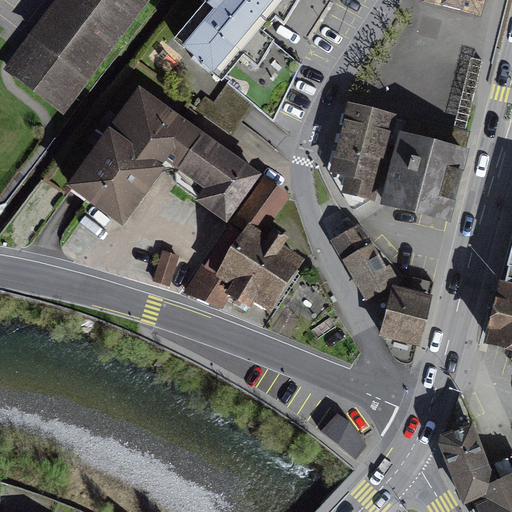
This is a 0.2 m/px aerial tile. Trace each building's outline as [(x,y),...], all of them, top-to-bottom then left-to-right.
[(57,0),(3,72),(64,116),(151,0),(57,0)] [(208,0),(173,42),(227,84),(255,107),(274,122),(301,66),(262,32),(289,0),(208,0)] [(481,19),(486,0),(423,0),(423,4),(481,19)] [(255,107),(227,84),(214,102),(205,97),(196,111),(232,137),(255,107)] [(139,88),(66,188),(123,229),(166,170),(168,171),(170,168),(177,172),(204,134),(139,88)] [(397,117),(348,103),(329,174),(346,178),(342,195),(375,204),(390,145),(397,120),(397,117)] [(469,133),(408,117),(406,123),(397,120),(390,145),(396,147),(381,206),(450,224),(470,152),(465,150),(469,133)] [(195,203),(227,225),(262,176),(204,134),(177,172),(204,189),(195,203)] [(264,178),(205,266),(203,264),(184,294),(222,311),(230,299),(250,312),(255,304),(272,315),(306,261),(285,246),(289,239),(274,230),(269,236),(265,234),(291,197),(264,178)] [(342,236),(331,241),(367,303),(392,288),(395,286),(400,283),(390,266),(387,268),(368,237),(359,226),(356,228),(347,219),(336,225),(342,236)] [(511,240),(502,283),(499,282),(483,346),(511,354),(511,240)] [(180,257),(162,252),(153,282),(171,286),(180,257)] [(392,288),(379,338),(420,349),(433,297),(431,297),(435,282),(413,277),(410,290),(395,286),(392,288)] [(439,447),(463,508),(473,503),(486,497),(489,486),(511,476),(511,455),(490,467),(461,396),(447,429),(448,433),(441,436),(439,447)] [(337,415),(321,433),(356,461),(367,446),(349,423),(337,415)] [(473,503),(477,511),(511,511),(511,476),(489,486),(486,497),(473,503)]
